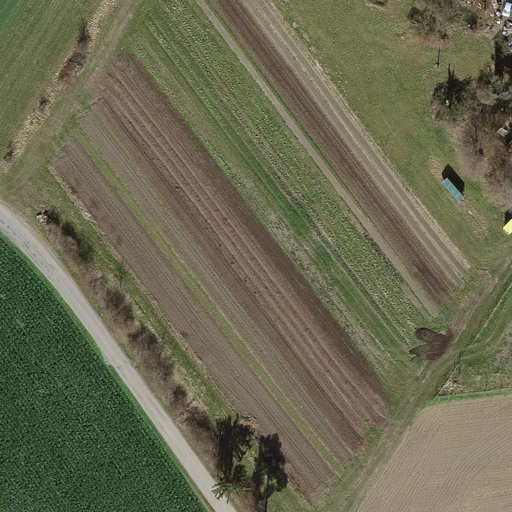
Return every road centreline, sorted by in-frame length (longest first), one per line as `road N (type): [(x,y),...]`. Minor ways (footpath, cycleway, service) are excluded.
road 1 (unclassified): [(223,511),(55,276),(0,216)]
road 2 (track): [(511,258),(338,511)]
